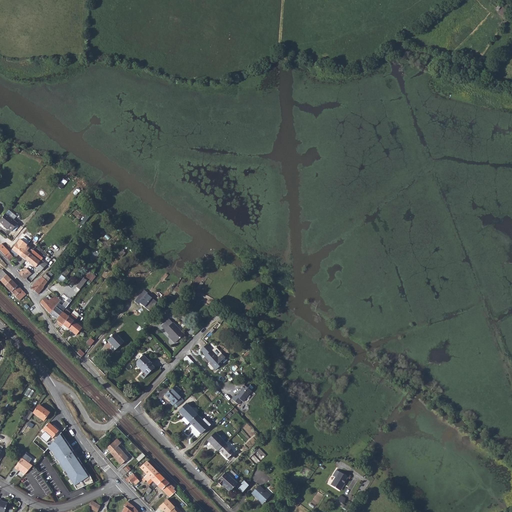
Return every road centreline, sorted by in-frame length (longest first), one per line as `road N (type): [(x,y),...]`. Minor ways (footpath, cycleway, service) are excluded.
road 1 (residential): [(127,407),(51,328),(0,255)]
road 2 (residential): [(228,511),(132,406)]
road 3 (residential): [(0,483),(46,508),(112,488)]
